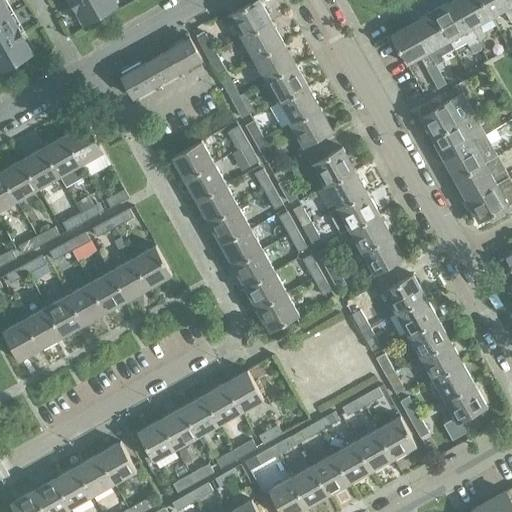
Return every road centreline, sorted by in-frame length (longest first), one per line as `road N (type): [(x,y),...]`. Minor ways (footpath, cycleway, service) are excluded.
road 1 (residential): [(465,262),(316,0)]
road 2 (residential): [(0,469),(158,374),(228,342)]
road 3 (residential): [(92,64),(212,0)]
road 4 (residential): [(398,511),(511,448)]
